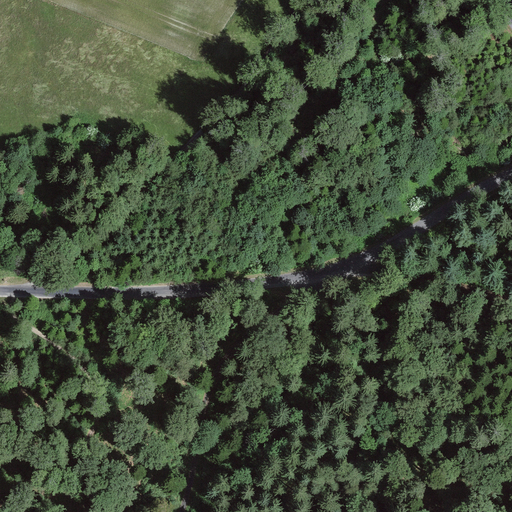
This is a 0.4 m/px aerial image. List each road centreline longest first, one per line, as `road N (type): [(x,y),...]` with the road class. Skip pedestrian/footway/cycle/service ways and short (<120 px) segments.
road 1 (track): [(0,288),(115,222),(197,138),(294,0)]
road 2 (unclassified): [(350,266),(218,289),(0,293)]
road 3 (track): [(181,511),(211,383),(251,331),(317,275)]
road 4 (track): [(41,511),(89,435),(101,394),(67,352),(0,301)]
road 5 (unclassified): [(350,266),(511,174)]
road 6 (unclassified): [(511,299),(350,266)]
